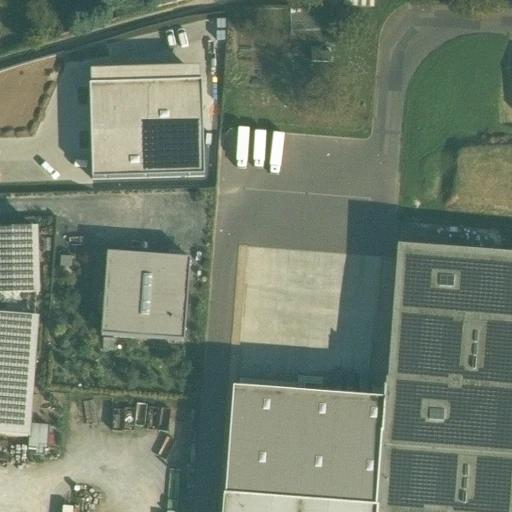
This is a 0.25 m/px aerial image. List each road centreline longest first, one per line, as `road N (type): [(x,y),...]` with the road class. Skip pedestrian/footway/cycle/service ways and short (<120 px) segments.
road 1 (track): [(184,51),(77,68),(33,150),(0,151)]
road 2 (track): [(0,65),(206,0)]
road 3 (track): [(0,207),(152,207)]
road 4 (track): [(0,476),(122,479)]
